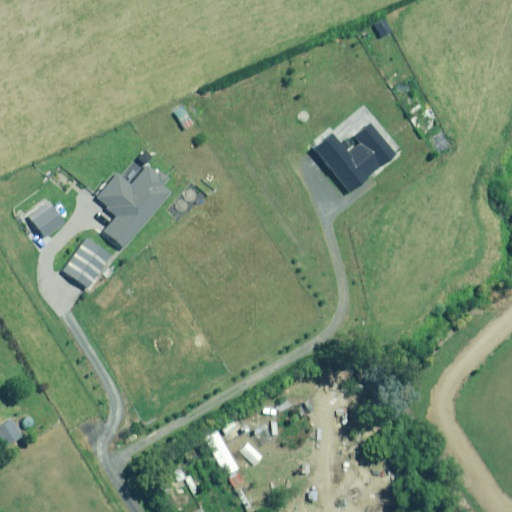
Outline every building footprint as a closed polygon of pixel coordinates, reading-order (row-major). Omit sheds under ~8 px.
[(332,133),(315,146),(350,190),(396,155),(370,122),(354,134),(360,142),(348,152),(332,133)] [(103,230),(123,246),(169,191),(161,185),(168,177),(158,169),(156,172),(146,164),(129,184),(117,174),(97,197),(107,205),(105,206),(116,215),(103,230)] [(49,200),(28,215),(43,236),(64,221),(49,200)] [(110,256),(86,238),(63,268),(87,286),(110,256)] [(21,434),(10,418),(0,424),(0,436),(5,445),(21,434)] [(199,456),(194,446),(182,452),(187,462),(199,456)] [(187,480),(182,470),(172,475),(178,485),(187,480)]
